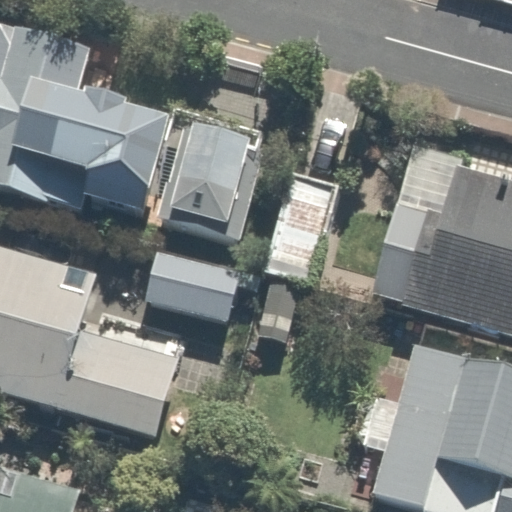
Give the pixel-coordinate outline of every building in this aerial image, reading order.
[(0,207),(55,221),(69,225),(73,207),(245,252),(268,151),(183,131),(85,105),(99,52),(4,28),(0,42),(0,207)] [(352,196),(285,180),(262,285),(328,300),(352,196)] [(437,265),(405,256),(388,317),(511,351),(511,195),(460,182),(437,265)] [(157,261),(149,314),(236,327),(244,275),(157,261)] [(0,284),(0,400),(159,444),(188,335),(0,284)] [(395,411),(364,404),(351,460),(382,467),(373,508),(391,511),(511,511),(511,366),(410,343),(395,411)] [(0,511),(92,511),(99,485),(0,460),(0,511)]
